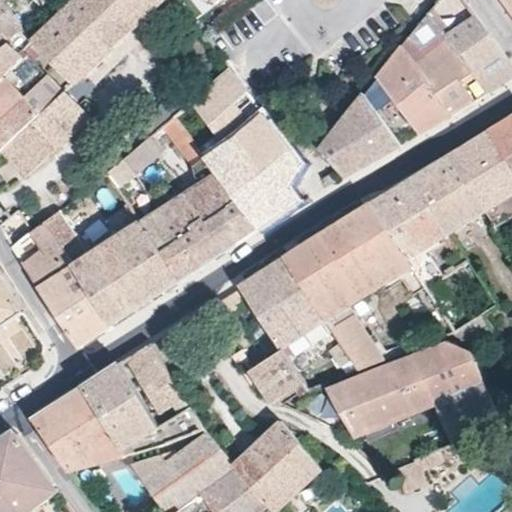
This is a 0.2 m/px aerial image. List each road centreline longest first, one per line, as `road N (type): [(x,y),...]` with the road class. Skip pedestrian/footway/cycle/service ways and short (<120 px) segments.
road 1 (tertiary): [(511,103),(76,370)]
road 2 (residential): [(0,240),(76,370)]
road 3 (residential): [(13,408),(85,511)]
